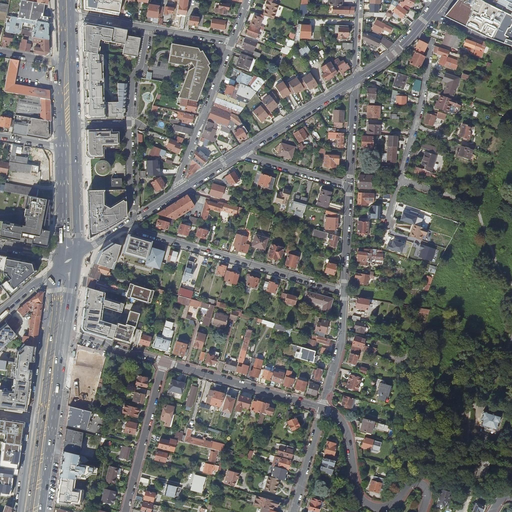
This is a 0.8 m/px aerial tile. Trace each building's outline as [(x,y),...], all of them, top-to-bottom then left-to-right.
[(20,9),(43,14),(45,5),(23,1),(21,0),(20,9)] [(84,0),(85,8),(119,14),(121,0),(84,0)] [(178,0),(176,13),(186,15),(188,0),(178,0)] [(401,19),(410,9),(405,5),(402,3),(400,2),(399,3),(393,0),(386,13),(386,14),(386,15),(387,16),(389,16),(390,16),(392,15),(393,14),(393,12),(401,19)] [(488,3),(482,0),(448,0),(439,11),(494,37),(495,34),(502,18),(498,16),(503,7),(489,0),(488,3)] [(511,0),(489,0),(503,7),(498,16),(502,18),(495,34),(505,38),(503,43),(511,46),(511,0)] [(263,15),(274,19),(279,5),(269,1),(268,1),(267,1),(265,6),(267,7),(266,11),(265,10),(263,15)] [(0,10),(8,12),(10,6),(10,5),(0,3),(0,5),(0,10)] [(226,16),(227,11),(228,5),(219,4),(218,9),(217,14),(226,16)] [(369,13),(373,13),(378,13),(378,4),(370,4),(369,13)] [(153,17),(157,17),(159,7),(149,5),(147,15),(153,17)] [(172,13),(174,6),(168,5),(165,5),(164,11),(168,12),(172,13)] [(48,24),(48,18),(43,17),(43,14),(20,9),(18,18),(48,24)] [(250,25),(258,28),(262,18),(257,16),(254,15),(250,25)] [(8,33),(11,33),(25,36),(29,37),(37,38),(48,40),(48,32),(48,24),(18,18),(11,16),(10,23),(6,22),(5,25),(9,26),(8,33)] [(198,26),(199,19),(199,17),(189,16),(188,24),(198,26)] [(409,27),(412,23),(407,18),(404,22),(406,24),(409,27)] [(226,21),(211,19),(210,27),(224,29),(226,21)] [(393,29),(377,21),(372,30),(373,31),(371,34),(378,35),(379,34),(381,35),(383,30),(391,34),(393,29)] [(84,52),(98,54),(100,42),(102,41),(110,42),(124,44),(122,57),(136,59),(140,38),(126,36),(127,29),(122,29),(121,30),(112,29),(112,27),(109,27),(109,28),(101,27),(101,25),(96,24),(87,23),(84,27),(84,30),(84,52)] [(297,24),(295,41),(297,41),(299,41),(299,38),(310,38),(311,29),(301,28),(301,25),(297,24)] [(245,38),(252,40),(253,37),(255,38),(259,29),(250,26),(245,38)] [(348,26),(339,26),(339,40),(346,40),(346,38),(348,38),(349,30),(348,30),(348,26)] [(442,43),(452,47),(456,35),(446,31),(442,43)] [(1,47),(5,48),(6,43),(9,43),(10,41),(12,41),(13,37),(11,36),(11,33),(8,33),(4,32),(4,33),(1,47)] [(362,32),(362,35),(366,36),(366,35),(380,41),(382,37),(378,35),(371,34),(362,32)] [(380,41),(366,35),(366,36),(362,35),(362,40),(364,41),(363,42),(371,45),(368,51),(375,54),(379,43),(387,50),(390,47),(394,44),(382,37),(380,41)] [(461,37),(456,35),(452,47),(457,48),(461,37)] [(27,45),(29,37),(25,36),(23,44),(22,44),(21,51),(26,52),(27,46),(27,45)] [(49,53),(48,40),(37,38),(38,43),(40,44),(40,45),(42,45),(42,49),(36,48),(35,53),(46,55),(49,53)] [(252,40),(245,38),(242,45),(249,47),(248,49),(253,50),(256,42),(252,40)] [(486,43),(473,38),(471,43),(465,41),(464,45),(476,50),(474,55),(481,58),(483,52),(478,50),(480,46),(485,48),(486,43)] [(427,44),(419,40),(416,46),(418,47),(417,48),(424,51),(427,44)] [(198,47),(171,42),(169,54),(168,61),(185,64),(188,63),(191,68),(188,70),(178,97),(187,99),(197,100),(209,68),(207,64),(209,63),(202,49),(200,51),(198,47)] [(284,45),(282,52),(289,54),(291,47),(284,45)] [(306,45),(299,50),(303,56),(310,52),(306,45)] [(457,53),(451,51),(449,50),(449,51),(435,46),(434,52),(442,55),(439,62),(444,64),(456,68),(461,54),(457,53)] [(295,49),(302,61),(305,59),(303,56),(299,50),(298,47),(295,49)] [(416,50),(409,63),(418,68),(424,56),(422,55),(418,53),(419,52),(416,50)] [(88,119),(89,119),(107,119),(124,118),(127,84),(119,84),(120,103),(106,103),(105,55),(98,54),(84,52),(85,61),(85,66),(85,84),(86,84),(86,89),(86,108),(87,108),(87,112),(86,112),(86,117),(87,117),(87,118),(88,119)] [(241,53),(236,65),(248,69),(252,57),(241,53)] [(19,61),(10,59),(4,92),(20,94),(41,98),(51,100),(50,90),(40,89),(37,88),(15,84),(19,61)] [(350,70),(345,62),(341,65),(338,61),(334,63),(335,64),(337,67),(341,73),(343,77),(345,76),(344,74),(350,70)] [(341,73),(337,67),(335,64),(332,66),(329,62),(321,68),(326,76),(323,77),(326,83),(338,75),(341,73)] [(239,75),(237,78),(248,83),(254,76),(241,71),(239,75)] [(297,78),(304,89),(307,87),(308,89),(313,86),(314,87),(317,85),(310,72),(301,77),(300,75),(297,78)] [(407,76),(396,72),(395,76),(397,77),(394,85),(402,89),(407,76)] [(459,78),(445,73),(442,81),(447,83),(443,93),(452,96),(459,78)] [(250,86),(258,77),(254,76),(248,83),(237,78),(235,81),(240,83),(250,86)] [(235,99),(247,104),(255,93),(266,80),(258,77),(250,86),(240,83),(235,95),(237,95),(236,98),(235,98),(235,99)] [(284,83),(290,93),(291,94),(294,92),(295,93),(299,90),(300,91),(304,89),(297,78),(296,77),(288,82),(287,81),(284,83)] [(414,79),(413,90),(420,91),(421,80),(414,79)] [(284,83),(282,80),(274,86),(281,97),(285,94),(286,95),(290,93),(284,83)] [(234,87),(228,85),(225,92),(232,95),(234,91),(232,91),(234,87)] [(370,103),(374,103),(374,99),(375,99),(376,87),(372,86),(372,88),(367,88),(367,99),(370,99),(370,103)] [(218,92),(214,101),(223,105),(221,109),(231,113),(237,115),(239,113),(239,112),(247,104),(235,99),(218,92)] [(261,101),(263,103),(270,111),(271,112),(274,109),(273,108),(277,105),(275,103),(278,100),(272,92),(261,101)] [(41,98),(20,94),(17,110),(39,112),(41,112),(41,98)] [(457,101),(440,95),(438,101),(439,102),(437,108),(448,111),(451,105),(455,106),(457,101)] [(396,104),(405,104),(405,97),(397,96),(396,104)] [(187,99),(178,97),(177,104),(183,105),(183,104),(186,104),(187,99)] [(51,121),(51,100),(41,98),(41,112),(39,112),(39,114),(41,114),(41,119),(51,121)] [(186,104),(185,110),(195,111),(197,101),(187,99),(186,104)] [(270,111),(263,103),(260,106),(260,105),(252,112),(262,123),(265,120),(264,119),(268,115),(267,113),(270,111)] [(367,118),(379,119),(380,106),(367,105),(367,118)] [(213,106),(208,119),(216,122),(223,125),(226,126),(229,119),(231,113),(221,109),(213,106)] [(342,121),(343,109),(334,109),(333,121),(334,121),(334,125),(341,125),(341,121),(342,121)] [(193,114),(184,112),(179,111),(178,116),(183,118),(182,121),(189,123),(190,122),(191,121),(192,121),(193,114)] [(229,119),(230,119),(236,123),(239,124),(242,122),(237,115),(231,113),(229,119)] [(432,125),(435,115),(427,113),(424,122),(432,125)] [(51,135),(51,121),(41,119),(16,114),(15,120),(14,126),(13,133),(29,136),(47,139),(51,135)] [(14,126),(15,120),(12,119),(12,118),(2,116),(0,125),(10,127),(11,126),(14,126)] [(208,119),(207,121),(212,122),(210,127),(214,128),(216,122),(208,119)] [(207,121),(201,137),(206,138),(209,140),(210,138),(211,136),(213,137),(216,129),(214,128),(210,127),(212,122),(207,121)] [(368,134),(380,135),(380,122),(367,121),(367,128),(369,128),(368,134)] [(247,131),(242,122),(239,124),(240,126),(237,128),(238,129),(234,131),(240,141),(247,136),(245,133),(247,131)] [(467,125),(463,123),(458,137),(469,140),(471,134),(469,133),(471,127),(467,126),(467,125)] [(173,124),(172,130),(178,131),(178,130),(190,132),(191,128),(173,124)] [(87,147),(87,150),(87,153),(92,157),(94,157),(94,158),(101,158),(104,158),(105,158),(104,151),(104,147),(120,146),(119,131),(112,131),(112,128),(86,129),(87,147)] [(302,128),(294,133),(299,142),(307,136),(302,128)] [(344,133),(338,133),(338,138),(334,137),(334,142),(337,143),(337,147),(343,148),(344,133)] [(395,162),(397,136),(388,135),(387,162),(395,162)] [(372,147),(373,136),(361,136),(360,146),(362,146),(362,149),(368,149),(369,146),(372,147)] [(178,152),(182,142),(181,142),(176,139),(170,137),(166,145),(172,147),(171,149),(178,152)] [(292,158),(295,147),(282,143),(282,144),(280,143),(275,149),(279,153),(279,155),(292,158)] [(421,148),(436,153),(437,148),(423,143),(421,148)] [(165,150),(153,144),(149,153),(157,156),(159,152),(163,154),(165,150)] [(472,149),(461,145),(459,153),(457,152),(455,156),(462,158),(472,161),(474,155),(471,154),(472,149)] [(10,160),(11,160),(27,163),(28,159),(28,157),(15,155),(17,147),(13,146),(10,160)] [(195,173),(196,172),(196,170),(202,166),(208,159),(200,151),(199,153),(196,150),(194,155),(196,156),(192,160),(186,177),(186,178),(191,175),(192,172),(195,173)] [(425,170),(431,172),(436,156),(426,152),(422,165),(427,166),(425,170)] [(338,161),(339,156),(324,155),(324,166),(335,167),(336,161),(338,161)] [(157,159),(147,159),(147,170),(149,170),(149,175),(160,174),(160,170),(158,170),(157,159)] [(0,172),(7,174),(10,162),(0,160),(0,172)] [(39,171),(40,166),(35,165),(27,163),(11,160),(9,168),(39,174),(39,171)] [(98,163),(97,164),(97,166),(97,167),(97,169),(97,170),(98,171),(100,172),(101,173),(103,173),(104,173),(106,172),(107,171),(108,170),(108,168),(109,167),(108,165),(108,164),(107,163),(105,162),(104,161),(102,161),(101,161),(99,162),(98,163)] [(431,172),(425,170),(416,167),(414,172),(422,175),(423,174),(430,176),(431,172)] [(239,180),(234,171),(225,177),(231,185),(239,180)] [(258,171),(254,182),(267,186),(267,187),(271,189),(275,178),(261,174),(261,172),(258,171)] [(371,189),(372,176),(360,175),(359,188),(371,189)] [(157,191),(165,185),(160,177),(151,182),(157,191)] [(231,185),(225,177),(222,179),(226,186),(230,187),(231,186),(231,185)] [(111,186),(112,186),(121,186),(121,178),(112,179),(111,179),(111,186)] [(45,198),(44,192),(39,190),(39,189),(6,182),(5,190),(29,195),(45,198)] [(221,198),(224,187),(213,184),(209,194),(221,198)] [(287,205),(291,190),(283,188),(282,192),(279,194),(277,193),(274,202),(287,205)] [(120,221),(127,216),(126,189),(92,190),(88,191),(89,219),(89,233),(89,234),(92,234),(93,236),(95,234),(108,228),(114,224),(120,221)] [(327,208),(331,192),(321,189),(317,205),(327,208)] [(369,193),(359,193),(358,205),(368,205),(369,203),(370,202),(373,202),(374,194),(369,193)] [(50,199),(45,198),(29,195),(26,209),(25,216),(24,216),(23,226),(21,226),(0,221),(0,238),(19,242),(21,242),(21,238),(33,240),(32,244),(47,247),(50,231),(44,230),(45,228),(50,199)] [(304,211),(306,205),(308,198),(295,195),(291,209),(296,211),(297,209),(304,211)] [(164,210),(158,213),(175,219),(193,207),(186,196),(183,198),(174,203),(164,210)] [(224,203),(220,201),(219,204),(209,201),(210,198),(207,198),(204,209),(201,219),(207,220),(210,208),(222,211),(223,206),(224,203)] [(224,203),(223,206),(222,211),(221,214),(228,216),(229,213),(234,214),(237,206),(224,203)] [(368,218),(379,219),(379,210),(373,209),(373,212),(368,211),(368,218)] [(403,220),(422,226),(425,219),(419,217),(420,213),(413,211),(412,214),(406,212),(403,220)] [(189,223),(199,226),(201,219),(191,217),(189,223)] [(338,230),(338,219),(327,218),(327,229),(338,230)] [(363,218),(357,218),(356,233),(367,234),(368,222),(363,222),(363,218)] [(166,229),(168,222),(158,219),(156,226),(166,229)] [(187,235),(190,226),(181,223),(179,232),(187,235)] [(410,236),(422,240),(424,234),(426,235),(428,229),(414,224),(412,230),(410,236)] [(207,238),(209,231),(199,228),(197,235),(207,238)] [(338,236),(328,233),(327,237),(326,240),(331,242),(330,246),(335,247),(338,236)] [(247,253),(250,245),(245,244),(247,237),(237,234),(234,245),(236,246),(235,249),(247,253)] [(152,241),(129,235),(127,243),(124,253),(146,260),(150,247),(152,241)] [(265,250),(268,238),(256,235),(253,246),(265,250)] [(402,252),(404,243),(393,240),(392,245),(388,243),(386,247),(402,252)] [(290,241),(286,252),(290,253),(291,249),(292,249),(294,243),(290,241)] [(117,256),(120,246),(111,244),(100,251),(98,253),(96,258),(94,264),(109,269),(113,270),(117,256)] [(419,257),(432,261),(436,249),(421,244),(419,248),(422,249),(419,257)] [(281,259),(284,248),(272,245),(268,257),(277,260),(278,257),(281,259)] [(159,269),(164,251),(150,247),(146,260),(148,260),(146,265),(153,267),(159,269)] [(371,249),(357,248),(357,252),(356,252),(356,258),(357,258),(357,262),(361,262),(361,265),(367,266),(367,262),(371,262),(371,264),(372,265),(373,265),(374,265),(375,264),(382,264),(384,263),(384,257),(382,257),(382,253),(378,253),(375,253),(375,249),(371,249)] [(171,251),(168,260),(176,262),(179,253),(171,251)] [(286,265),(296,268),(299,256),(290,253),(286,265)] [(0,272),(3,274),(9,280),(3,284),(3,283),(0,286),(9,297),(38,273),(36,267),(35,262),(0,255),(0,272)] [(337,262),(329,259),(324,273),(332,276),(336,267),(335,267),(337,262)] [(188,260),(182,282),(187,284),(189,277),(192,277),(193,274),(190,273),(194,262),(188,260)] [(98,281),(100,272),(109,275),(110,275),(110,273),(108,273),(109,269),(94,264),(89,278),(98,281)] [(223,276),(226,267),(222,266),(221,267),(219,266),(217,274),(223,276)] [(227,271),(224,280),(236,283),(239,275),(227,271)] [(364,274),(355,273),(355,277),(357,278),(359,278),(359,280),(359,283),(367,285),(368,277),(364,276),(364,274)] [(115,280),(129,285),(129,283),(130,281),(110,275),(109,275),(107,279),(114,282),(115,280)] [(424,290),(429,291),(432,276),(427,275),(424,290)] [(246,276),(241,293),(245,294),(247,285),(256,288),(258,279),(250,277),(246,276)] [(106,290),(108,284),(101,281),(98,281),(89,278),(87,287),(100,291),(101,289),(106,290)] [(265,282),(263,290),(275,294),(277,285),(269,282),(269,283),(265,282)] [(141,287),(129,283),(129,285),(127,290),(125,296),(125,297),(137,300),(146,303),(146,302),(150,303),(153,291),(146,289),(141,287)] [(82,309),(80,330),(81,332),(111,341),(116,325),(101,321),(102,308),(121,313),(124,304),(104,298),(104,293),(86,288),(83,306),(84,306),(84,310),(82,309)] [(32,314),(31,315),(40,317),(42,304),(43,292),(40,292),(38,293),(17,311),(22,316),(30,309),(29,308),(32,306),(30,303),(35,303),(33,314),(32,314)] [(328,314),(333,300),(307,292),(304,300),(323,306),(321,312),(328,314)] [(285,302),(295,304),(297,297),(283,293),(281,299),(285,300),(285,302)] [(177,300),(185,303),(187,297),(181,295),(179,294),(177,300)] [(198,305),(199,300),(194,299),(191,298),(187,297),(185,303),(184,308),(182,313),(181,317),(185,318),(190,304),(197,306),(198,305)] [(368,302),(368,300),(357,298),(355,308),(366,310),(367,308),(368,309),(369,302),(368,302)] [(205,317),(203,324),(209,325),(215,305),(201,301),(200,305),(209,308),(206,318),(205,317)] [(125,327),(116,325),(113,337),(121,339),(121,340),(128,342),(130,343),(132,335),(133,333),(132,333),(134,328),(135,328),(139,313),(130,310),(125,327)] [(239,312),(232,310),(230,316),(237,318),(239,312)] [(215,313),(212,324),(216,325),(216,326),(221,327),(225,328),(228,317),(215,313)] [(23,337),(22,342),(24,344),(25,345),(35,347),(40,317),(31,315),(31,320),(29,320),(29,322),(30,322),(28,338),(23,337)] [(162,349),(167,350),(173,330),(171,330),(173,322),(167,320),(162,336),(156,334),(155,340),(154,340),(153,346),(159,348),(159,350),(161,350),(162,349)] [(315,334),(325,337),(328,321),(322,320),(322,322),(318,321),(315,334)] [(0,353),(1,354),(5,347),(14,340),(14,339),(17,337),(17,336),(6,323),(0,328),(0,353)] [(364,326),(365,326),(355,323),(354,329),(357,329),(356,332),(363,334),(364,326)] [(147,332),(142,331),(139,342),(149,345),(151,337),(147,335),(147,332)] [(198,347),(202,348),(206,335),(206,334),(197,332),(193,346),(194,347),(195,348),(196,348),(197,348),(198,347)] [(330,343),(331,339),(325,337),(315,334),(314,334),(312,339),(308,338),(306,344),(310,345),(310,347),(314,349),(316,340),(326,343),(326,342),(330,343)] [(250,337),(245,335),(237,361),(242,362),(250,337)] [(363,345),(365,340),(354,336),(351,346),(362,349),(363,345)] [(184,355),(187,356),(189,349),(185,348),(187,344),(177,341),(173,352),(183,355),(184,355)] [(15,362),(33,365),(35,347),(25,345),(24,344),(21,347),(22,348),(19,350),(16,350),(15,362)] [(371,349),(363,345),(362,349),(374,355),(376,349),(372,347),(371,349)] [(313,355),(315,350),(302,346),(300,351),(302,352),(300,358),(315,362),(316,356),(313,355)] [(362,350),(362,349),(351,346),(346,364),(354,367),(359,349),(362,350)] [(79,349),(69,401),(93,405),(96,391),(83,388),(88,363),(104,366),(106,354),(79,349)] [(219,352),(215,351),(214,355),(208,353),(205,361),(216,365),(219,352)] [(413,354),(406,351),(404,357),(397,354),(394,363),(407,369),(413,354)] [(258,377),(263,359),(257,357),(253,370),(251,370),(249,374),(258,377)] [(225,367),(235,370),(237,362),(227,359),(225,367)] [(31,382),(33,365),(15,362),(0,360),(0,369),(7,371),(6,378),(11,379),(31,382)] [(249,365),(245,364),(245,365),(242,364),(241,367),(237,366),(236,371),(246,373),(249,365)] [(314,377),(311,377),(310,381),(312,381),(319,383),(322,369),(317,367),(314,377)] [(271,371),(272,369),(269,368),(268,371),(263,369),(262,372),(263,372),(262,377),(270,379),(272,372),(271,371)] [(284,384),(292,387),(294,378),(290,377),(292,371),(287,370),(285,376),(286,376),(284,384)] [(275,381),(273,387),(277,388),(279,382),(282,383),(284,376),(278,374),(278,376),(273,375),(272,380),(275,381)] [(136,384),(146,387),(148,381),(147,381),(147,377),(138,375),(136,384)] [(346,388),(356,391),(360,379),(349,376),(346,388)] [(31,382),(11,379),(9,391),(0,389),(0,409),(22,413),(22,412),(26,412),(31,382)] [(182,394),(185,383),(180,381),(181,381),(177,380),(172,379),(169,390),(182,394)] [(296,388),(304,390),(306,381),(298,379),(296,388)] [(383,384),(384,382),(377,380),(375,388),(379,389),(377,394),(379,395),(378,400),(384,402),(386,397),(387,397),(390,386),(383,384)] [(312,384),(312,381),(310,381),(307,391),(315,394),(317,385),(312,384)] [(211,404),(215,405),(219,392),(221,385),(216,383),(214,390),(210,389),(208,395),(213,396),(212,399),(208,398),(207,401),(209,402),(209,403),(211,403),(211,404)] [(197,387),(193,385),(187,406),(192,407),(197,387)] [(143,403),(145,394),(139,393),(135,392),(133,401),(143,403)] [(224,393),(219,392),(215,405),(215,407),(216,408),(217,405),(220,406),(224,393)] [(222,411),(231,413),(236,397),(227,394),(222,411)] [(243,407),(249,408),(251,399),(240,395),(236,410),(241,411),(243,407)] [(350,409),(352,399),(344,397),(341,404),(345,405),(344,407),(350,409)] [(262,402),(257,400),(257,402),(254,401),(251,410),(260,412),(262,402)] [(261,411),(257,423),(262,424),(265,415),(266,416),(267,413),(272,414),(274,408),(268,407),(269,404),(264,402),(261,411)] [(165,404),(163,411),(173,414),(175,407),(165,404)] [(89,417),(91,411),(90,411),(79,408),(70,405),(69,411),(69,412),(69,413),(68,413),(68,417),(69,418),(68,419),(68,420),(67,423),(68,424),(68,425),(86,430),(88,423),(85,422),(86,417),(89,417)] [(139,417),(141,409),(126,405),(124,414),(139,417)] [(169,426),(173,414),(163,411),(161,419),(166,420),(165,425),(169,426)] [(483,411),(480,420),(482,421),(480,426),(485,427),(484,430),(486,431),(489,432),(489,433),(490,434),(491,434),(492,434),(494,433),(498,435),(502,422),(504,417),(483,411)] [(458,437),(466,438),(469,415),(460,414),(458,437)] [(292,430),(300,426),(295,417),(288,421),(292,430)] [(7,419),(0,418),(0,432),(5,433),(4,442),(12,443),(21,445),(25,422),(11,420),(11,421),(7,420),(7,419)] [(370,435),(371,433),(373,428),(376,428),(376,430),(387,433),(389,427),(363,420),(360,432),(370,435)] [(124,432),(134,434),(137,424),(127,421),(124,432)] [(83,432),(66,428),(63,450),(80,455),(83,432)] [(205,440),(190,436),(188,442),(204,446),(205,443),(205,440)] [(174,451),(177,440),(174,439),(171,438),(170,441),(161,438),(158,447),(174,451)] [(364,438),(361,448),(370,450),(373,441),(364,438)] [(451,462),(460,465),(466,442),(458,440),(451,462)] [(328,441),(324,456),(333,459),(336,447),(335,446),(336,443),(328,441)] [(381,443),(373,441),(370,450),(378,453),(381,443)] [(19,459),(21,445),(4,442),(3,442),(0,459),(0,494),(10,496),(12,477),(11,477),(11,474),(13,474),(17,474),(19,459)] [(128,459),(131,445),(124,443),(123,446),(122,446),(122,447),(123,447),(120,457),(128,459)] [(294,450),(294,449),(291,449),(291,446),(281,443),(279,450),(278,454),(292,458),(299,460),(301,456),(293,454),(294,450)] [(216,462),(219,450),(211,448),(210,451),(212,451),(209,461),(216,462)] [(80,455),(63,450),(60,473),(59,481),(56,496),(55,503),(72,506),(72,503),(82,505),(84,490),(74,489),(76,476),(87,478),(92,474),(96,475),(97,468),(94,468),(94,467),(80,464),(80,460),(79,460),(80,455)] [(155,459),(165,461),(167,453),(157,451),(155,459)] [(275,455),(272,465),(274,465),(278,466),(288,468),(290,460),(275,455)] [(326,474),(331,475),(335,461),(324,458),(321,468),(327,470),(326,474)] [(478,481),(483,483),(490,460),(482,458),(475,480),(478,481)] [(213,469),(218,470),(219,466),(215,465),(206,463),(204,472),(212,474),(213,469)] [(117,467),(110,465),(105,482),(114,484),(117,475),(117,472),(116,471),(117,467)] [(274,465),(271,476),(279,479),(285,480),(288,469),(278,466),(274,465)] [(240,472),(229,469),(225,482),(234,485),(236,478),(238,479),(240,472)] [(192,490),(202,493),(206,478),(195,475),(192,490)] [(277,487),(279,479),(271,476),(269,476),(265,489),(277,493),(278,487),(277,487)] [(379,489),(382,490),(384,480),(373,476),(369,491),(378,493),(379,489)] [(167,484),(164,494),(174,497),(177,486),(171,485),(167,484)] [(102,501),(113,504),(116,491),(105,488),(102,501)] [(449,495),(450,491),(440,488),(439,491),(441,492),(436,504),(442,506),(443,505),(445,500),(447,501),(449,500),(450,496),(449,495)] [(314,490),(313,496),(320,499),(322,493),(314,490)] [(153,502),(155,493),(146,491),(144,499),(153,502)] [(278,506),(279,501),(257,495),(254,505),(262,507),(270,509),(273,510),(274,505),(278,506)] [(312,498),(308,511),(318,511),(321,500),(312,498)] [(144,502),(141,511),(146,511),(150,511),(151,510),(156,511),(157,506),(153,505),(153,504),(144,502)] [(481,511),(484,506),(476,502),(472,511),(478,511),(479,511),(480,511),(481,511)]
